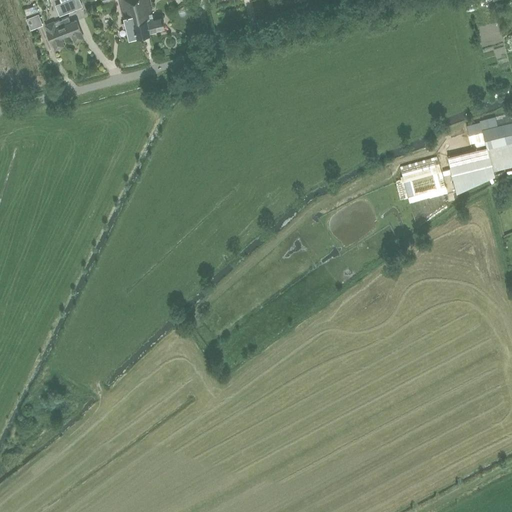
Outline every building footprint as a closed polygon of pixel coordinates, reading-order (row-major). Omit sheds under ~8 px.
[(29,11),(41,6),(38,0),(26,5),(29,11)] [(66,0),(61,2),(65,13),(77,8),(73,0),(66,0)] [(140,14),(137,0),(119,0),(128,37),(149,32),(147,25),(144,26),(142,19),(138,20),(137,15),(140,14)] [(147,25),(149,32),(155,31),(155,29),(163,27),(160,17),(152,19),(147,0),(137,0),(140,14),(137,15),(138,20),(142,19),(144,26),(147,25)] [(42,8),(36,9),(38,20),(44,19),(42,8)] [(59,37),(70,33),(74,41),(82,38),(79,30),(75,20),(70,23),(68,17),(53,22),(45,25),(47,31),(46,32),(50,41),(51,41),(54,49),(62,45),(59,37)] [(511,87),(495,93),(496,97),(511,92),(511,87)] [(447,156),(455,192),(494,175),(493,169),(497,168),(511,164),(511,121),(511,122),(511,120),(511,119),(511,109),(508,110),(510,116),(466,126),(468,134),(482,131),(482,129),(486,147),(447,156)] [(408,197),(416,227),(446,206),(434,157),(400,166),(402,177),(400,177),(406,197),(408,197)]
